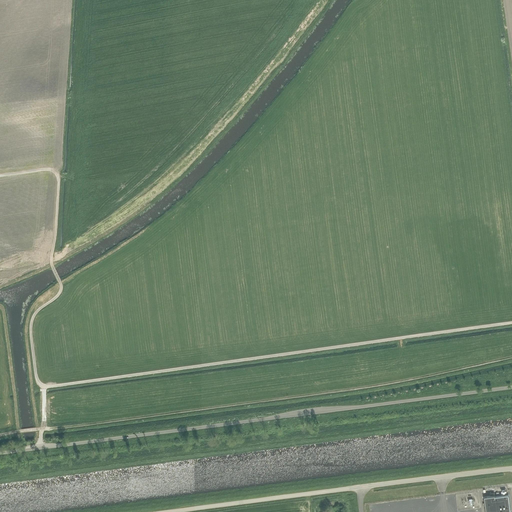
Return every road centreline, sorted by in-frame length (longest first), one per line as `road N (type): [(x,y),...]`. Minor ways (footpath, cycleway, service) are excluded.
road 1 (unclassified): [(511,388),(0,454)]
road 2 (unclassified): [(180,511),(511,469)]
